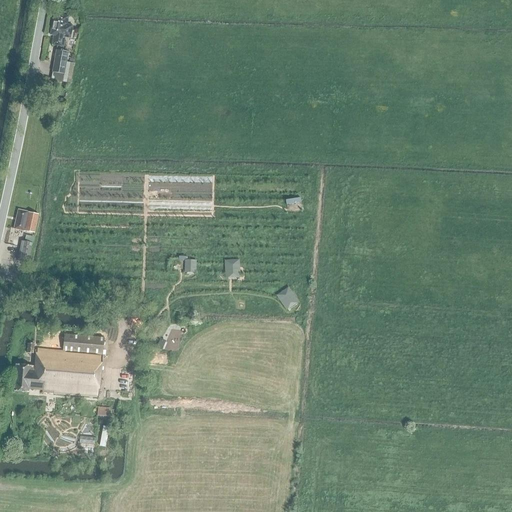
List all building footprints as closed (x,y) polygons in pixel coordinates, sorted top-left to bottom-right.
[(68,17),(57,15),(57,18),(53,17),(50,35),(53,36),(52,45),(55,46),(57,46),(53,68),(53,72),(64,74),(66,62),(67,58),(67,54),(66,54),(66,51),(62,50),(64,37),(70,38),(72,26),(66,25),(68,17)] [(66,62),(64,74),(62,82),(70,83),(74,63),(66,62)] [(38,215),(18,211),(13,229),(33,234),(38,215)] [(34,237),(26,236),(25,241),(21,241),(17,261),(29,263),(34,237)] [(103,339),(64,335),(63,353),(35,350),(33,367),(15,366),(13,391),(28,393),(29,390),(42,391),(42,393),(97,398),(103,339)] [(110,409),(97,408),(96,416),(109,418),(110,409)]
